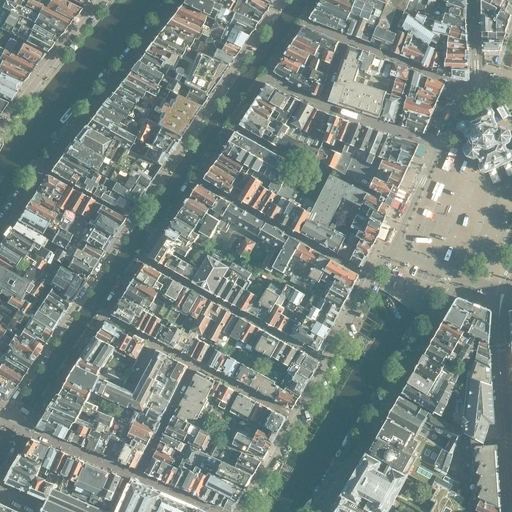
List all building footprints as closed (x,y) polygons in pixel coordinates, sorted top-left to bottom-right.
[(71,20),(46,7),(31,0),(28,0),(25,7),(34,10),(37,14),(64,29),(71,20)] [(81,9),(70,4),(62,0),(49,0),(46,7),(71,20),(81,9)] [(203,15),(213,20),(226,26),(233,13),(229,11),(206,0),(184,0),(181,5),(203,15)] [(233,2),(228,0),(206,0),(229,11),(233,2)] [(246,8),(249,0),(235,0),(234,3),(233,2),(229,11),(233,13),(255,23),(261,15),(246,8)] [(267,7),(268,6),(267,5),(266,5),(256,0),(249,0),(246,8),(261,15),(262,14),(267,7)] [(371,43),(388,4),(377,0),(322,0),(316,10),(341,19),(337,29),(352,36),(371,43)] [(401,25),(406,11),(409,0),(390,0),(388,4),(371,43),(391,51),(398,31),(401,25)] [(416,7),(418,0),(414,0),(409,14),(415,18),(417,12),(418,8),(416,7)] [(423,9),(425,0),(418,0),(416,7),(418,8),(423,9)] [(466,10),(465,0),(425,0),(423,9),(418,8),(417,12),(444,21),(444,19),(445,14),(446,4),(466,10)] [(503,1),(501,0),(481,0),(496,8),(499,9),(503,1)] [(493,13),(496,8),(481,0),(482,8),(482,15),(494,21),(497,15),(493,13)] [(64,29),(37,14),(37,15),(29,13),(18,8),(3,1),(0,7),(0,8),(8,12),(17,17),(57,37),(64,29)] [(511,15),(511,12),(511,5),(503,1),(499,9),(500,10),(511,15)] [(466,20),(466,10),(446,4),(445,14),(452,16),(466,20)] [(239,48),(246,36),(247,36),(226,26),(213,20),(209,27),(199,22),(203,15),(181,5),(172,16),(209,34),(239,48)] [(337,29),(341,19),(316,10),(310,19),(337,29)] [(503,41),(506,33),(508,27),(511,15),(500,10),(497,15),(494,21),(497,22),(497,33),(482,33),(483,41),(503,41)] [(446,39),(415,18),(409,14),(406,11),(401,25),(410,32),(409,35),(401,55),(422,63),(429,44),(436,49),(438,50),(441,47),(446,39)] [(0,29),(9,34),(13,25),(17,17),(8,12),(0,27),(0,29)] [(467,31),(444,24),(444,21),(417,12),(415,18),(446,39),(449,39),(467,41),(467,31)] [(247,36),(255,23),(233,13),(226,26),(247,36)] [(497,33),(497,22),(494,21),(482,15),(482,33),(497,33)] [(191,38),(195,30),(203,34),(200,42),(203,43),(204,44),(209,34),(172,16),(165,25),(191,38)] [(467,31),(466,20),(452,16),(451,21),(444,19),(444,21),(444,24),(467,31)] [(57,37),(17,17),(13,25),(52,43),(57,37)] [(52,43),(13,25),(9,34),(45,52),(52,43)] [(226,67),(198,53),(203,43),(200,42),(198,45),(192,43),(194,39),(191,38),(165,25),(158,34),(144,53),(137,62),(177,82),(178,80),(190,86),(190,87),(207,96),(226,67)] [(339,42),(304,27),(298,37),(317,46),(321,47),(335,54),(339,42)] [(401,55),(409,35),(398,31),(391,51),(401,55)] [(239,48),(209,34),(204,44),(207,45),(211,47),(232,57),(236,51),(238,52),(240,49),(239,48)] [(0,47),(3,49),(8,39),(0,35),(0,47)] [(314,53),(317,46),(298,37),(292,46),(320,59),(331,64),(335,54),(321,47),(318,54),(314,53)] [(8,39),(3,49),(35,65),(42,55),(8,39)] [(468,51),(468,41),(467,41),(449,39),(446,39),(441,47),(468,51)] [(501,49),(502,45),(503,44),(503,42),(503,41),(483,41),(483,51),(484,51),(484,56),(499,56),(499,51),(501,51),(501,50),(501,49)] [(232,57),(211,47),(208,52),(205,50),(207,45),(204,44),(203,43),(198,53),(226,67),(227,67),(232,57)] [(429,67),(435,52),(436,49),(429,44),(422,63),(429,67)] [(357,81),(360,69),(364,58),(361,57),(363,51),(349,45),(329,101),(379,118),(387,91),(357,81)] [(303,64),(306,57),(310,59),(307,65),(315,69),(320,59),(292,46),(286,55),(285,55),(303,64)] [(35,65),(3,49),(0,47),(0,54),(1,55),(0,56),(0,58),(29,73),(34,65),(35,65)] [(468,60),(468,51),(441,47),(438,50),(436,49),(435,52),(442,55),(442,56),(468,60)] [(381,76),(385,60),(363,51),(361,57),(364,58),(360,69),(381,76)] [(440,66),(442,56),(442,55),(435,52),(429,67),(438,72),(440,66)] [(307,65),(303,64),(285,55),(285,56),(280,65),(294,71),(302,75),(307,65)] [(469,70),(468,60),(442,56),(440,66),(454,67),(469,70)] [(0,70),(23,82),(28,74),(29,73),(0,58),(0,70)] [(328,75),(331,64),(320,59),(315,69),(328,75)] [(391,75),(394,63),(385,60),(381,76),(390,79),(391,75)] [(177,82),(137,62),(135,61),(132,64),(134,66),(130,72),(156,85),(159,78),(166,82),(163,88),(172,92),(177,82)] [(409,72),(407,68),(394,63),(391,75),(407,80),(409,72)] [(289,81),(294,71),(280,65),(275,73),(283,78),(289,81)] [(324,85),(328,75),(315,69),(307,65),(302,75),(315,81),(324,85)] [(452,78),(454,67),(440,66),(438,72),(452,78)] [(469,79),(469,70),(454,67),(452,78),(467,81),(468,81),(469,80),(469,79)] [(310,91),(315,81),(302,75),(294,71),(289,81),(310,91)] [(417,87),(422,75),(421,74),(421,75),(415,72),(415,71),(414,72),(413,79),(411,85),(417,87)] [(163,88),(156,85),(130,72),(123,80),(161,99),(157,106),(163,109),(172,92),(163,88)] [(0,73),(0,96),(8,101),(21,83),(0,73)] [(402,98),(407,80),(391,75),(390,79),(390,80),(396,82),(394,90),(393,95),(402,98)] [(440,96),(424,90),(429,78),(428,78),(422,75),(417,87),(411,85),(404,111),(411,113),(431,117),(435,107),(435,106),(440,96)] [(440,96),(444,85),(429,78),(424,90),(440,96)] [(161,99),(123,80),(121,79),(119,81),(121,83),(118,87),(140,98),(144,100),(147,95),(150,97),(147,102),(155,105),(157,106),(161,99)] [(207,96),(190,87),(190,86),(178,80),(177,82),(172,92),(199,106),(207,96)] [(320,96),(324,85),(315,81),(310,91),(320,96)] [(283,110),(291,97),(291,96),(276,89),(268,84),(264,90),(258,99),(251,111),(280,126),(282,122),(286,124),(292,114),(283,110)] [(138,103),(140,98),(118,87),(112,93),(151,113),(155,105),(147,102),(145,101),(143,105),(138,103)] [(395,123),(402,98),(393,95),(394,90),(388,88),(387,91),(379,118),(395,123)] [(191,117),(196,110),(196,111),(199,106),(172,92),(163,109),(157,106),(155,105),(151,113),(147,121),(179,137),(187,124),(190,119),(191,119),(192,118),(191,117)] [(151,113),(112,93),(106,100),(145,120),(147,121),(151,113)] [(292,114),(300,101),(291,97),(283,110),(292,114)] [(145,120),(106,100),(101,106),(140,129),(141,127),(145,120)] [(302,129),(314,108),(313,108),(304,103),(303,103),(291,124),(302,129)] [(140,129),(101,106),(94,114),(119,126),(117,129),(135,138),(140,129)] [(316,123),(320,112),(314,108),(302,129),(312,134),(311,135),(314,136),(319,125),(316,123)] [(314,136),(311,135),(312,134),(302,129),(291,124),(289,127),(286,124),(282,122),(280,126),(251,111),(246,118),(282,139),(278,147),(286,152),(296,155),(315,161),(321,147),(323,142),(324,140),(314,136)] [(427,125),(409,121),(411,113),(404,111),(400,125),(406,127),(424,133),(427,125)] [(499,130),(499,131),(498,130),(497,130),(490,117),(491,116),(492,114),(491,111),(488,111),(486,112),(485,114),(486,116),(467,125),(466,123),(463,123),(461,124),(460,127),(461,129),(464,130),(465,129),(472,144),(471,144),(469,145),(468,146),(468,147),(467,147),(467,149),(467,150),(467,151),(467,152),(467,153),(468,154),(469,155),(470,156),(471,157),(472,157),(473,157),(474,157),(475,157),(476,157),(477,156),(478,156),(479,155),(479,154),(484,163),(483,164),(482,164),(482,165),(482,166),(482,167),(482,168),(483,169),(484,170),(485,170),(486,170),(487,170),(487,169),(488,169),(488,168),(489,167),(489,166),(488,165),(504,157),(505,157),(505,158),(506,159),(507,159),(508,159),(509,159),(510,158),(511,157),(511,156),(511,155),(511,154),(510,153),(509,152),(508,152),(507,152),(506,152),(502,144),(503,144),(504,144),(504,143),(505,143),(506,142),(507,142),(507,141),(508,141),(508,140),(509,139),(509,138),(509,137),(509,136),(509,135),(509,134),(508,133),(507,132),(506,131),(505,130),(504,130),(503,130),(501,130),(500,130),(499,130)] [(135,138),(117,129),(119,126),(94,114),(92,112),(89,116),(91,118),(85,126),(73,141),(118,164),(126,149),(129,150),(133,142),(145,148),(147,144),(148,145),(154,134),(141,127),(140,129),(135,138)] [(327,126),(331,116),(320,112),(316,123),(319,125),(314,136),(324,140),(329,126),(327,126)] [(427,125),(431,118),(431,117),(411,113),(409,121),(427,125)] [(335,140),(343,120),(331,116),(327,126),(329,126),(324,140),(323,142),(332,145),(335,140)] [(282,139),(246,118),(241,126),(278,147),(282,139)] [(179,137),(147,121),(145,120),(141,127),(154,134),(174,144),(177,140),(179,141),(180,139),(179,137)] [(346,144),(354,124),(343,120),(335,140),(346,144)] [(363,184),(384,134),(375,131),(354,124),(346,144),(341,154),(335,169),(345,175),(363,184)] [(286,159),(238,133),(237,132),(230,142),(231,142),(280,170),(286,159)] [(169,151),(174,144),(154,134),(148,145),(167,155),(169,156),(171,152),(169,151)] [(370,188),(375,177),(383,158),(408,167),(414,155),(388,147),(393,137),(384,134),(363,184),(370,188)] [(414,155),(418,145),(417,144),(417,145),(393,137),(388,147),(414,155)] [(118,164),(73,141),(70,144),(64,151),(65,151),(62,155),(89,169),(94,172),(102,175),(115,182),(123,186),(129,175),(131,171),(118,164)] [(265,177),(272,181),(281,186),(288,175),(280,170),(231,142),(224,152),(255,170),(260,174),(265,177)] [(159,166),(167,155),(148,145),(147,144),(145,148),(148,150),(144,158),(159,166)] [(417,154),(423,156),(426,147),(419,145),(417,154)] [(325,164),(331,150),(321,147),(315,161),(325,164)] [(159,166),(144,158),(129,150),(126,149),(118,164),(131,171),(133,172),(149,181),(159,166)] [(335,169),(341,154),(331,150),(325,164),(335,169)] [(255,170),(224,152),(221,157),(219,156),(217,158),(219,159),(237,170),(242,173),(250,178),(255,170)] [(92,177),(86,174),(89,169),(62,155),(56,162),(73,171),(79,174),(73,184),(79,188),(91,194),(97,184),(102,175),(94,172),(92,177)] [(398,188),(408,167),(383,158),(375,177),(398,189),(398,188)] [(235,173),(237,170),(219,159),(214,165),(234,177),(240,181),(247,185),(250,178),(242,173),(240,176),(235,173)] [(68,181),(73,171),(56,162),(50,172),(68,181)] [(232,180),(234,177),(214,165),(210,172),(226,181),(234,186),(243,191),(247,185),(240,181),(238,184),(232,180)] [(249,205),(263,180),(258,177),(260,174),(255,170),(250,178),(247,185),(243,191),(239,198),(238,199),(249,205)] [(73,184),(79,174),(73,171),(68,181),(73,184)] [(144,189),(149,181),(133,172),(131,176),(129,175),(123,186),(130,190),(134,184),(144,189)] [(226,181),(210,172),(205,179),(207,180),(206,182),(212,185),(213,183),(222,189),(226,181)] [(328,227),(343,197),(361,206),(362,205),(367,193),(331,175),(317,203),(301,233),(338,253),(347,236),(337,230),(336,232),(328,227)] [(50,192),(57,182),(47,176),(39,186),(48,191),(50,192)] [(257,209),(269,189),(267,188),(272,181),(265,177),(263,180),(249,205),(257,209)] [(398,189),(375,177),(370,188),(379,192),(393,199),(398,189)] [(48,211),(53,204),(65,186),(57,181),(57,182),(50,192),(48,191),(44,197),(35,192),(30,201),(48,211)] [(230,193),(234,186),(226,181),(222,189),(230,193)] [(266,214),(277,194),(281,186),(272,181),(267,188),(269,189),(257,209),(266,214)] [(134,203),(144,189),(134,184),(130,190),(123,186),(115,182),(111,191),(134,203)] [(98,198),(104,187),(97,184),(91,194),(98,198)] [(231,203),(219,197),(200,185),(192,197),(210,207),(216,210),(224,215),(231,203)] [(44,197),(48,191),(39,186),(35,192),(44,197)] [(69,201),(75,192),(74,191),(72,190),(71,190),(69,189),(65,186),(53,204),(58,207),(64,210),(69,201)] [(239,198),(243,191),(234,186),(230,193),(239,198)] [(134,203),(111,191),(104,187),(98,198),(127,214),(130,210),(131,211),(136,205),(134,203)] [(290,227),(306,197),(295,191),(289,201),(278,221),(290,227)] [(73,215),(84,197),(75,192),(69,201),(72,203),(67,212),(72,215),(73,215)] [(390,206),(393,199),(379,192),(376,198),(390,206)] [(390,206),(376,198),(368,193),(367,193),(362,205),(385,216),(390,206)] [(278,221),(289,201),(277,194),(266,214),(278,221)] [(83,217),(88,208),(93,201),(84,197),(73,215),(76,217),(78,214),(83,217)] [(206,215),(210,207),(192,197),(184,208),(207,221),(209,217),(206,215)] [(301,233),(317,203),(306,197),(290,227),(298,231),(301,233)] [(62,216),(56,213),(58,207),(53,204),(48,211),(30,201),(24,208),(24,209),(63,230),(72,215),(67,212),(64,211),(62,216)] [(96,212),(100,205),(95,202),(93,201),(88,208),(91,209),(96,212)] [(262,221),(259,220),(231,203),(224,215),(217,228),(226,233),(232,223),(258,237),(266,224),(267,222),(263,220),(262,221)] [(124,219),(118,215),(100,205),(96,212),(95,214),(118,227),(124,219)] [(385,216),(362,205),(361,206),(357,215),(369,221),(371,217),(382,223),(385,216)] [(207,239),(194,232),(194,230),(199,223),(204,225),(200,232),(211,238),(217,228),(224,215),(216,210),(211,218),(209,217),(207,221),(184,208),(177,218),(176,220),(175,221),(171,227),(180,233),(191,240),(203,246),(207,239)] [(72,235),(63,230),(24,209),(15,222),(60,250),(63,251),(68,243),(72,235)] [(91,209),(83,221),(85,222),(90,225),(111,237),(116,230),(118,227),(95,214),(96,212),(91,209)] [(111,237),(90,225),(84,236),(81,234),(83,231),(81,230),(85,222),(83,221),(76,217),(73,215),(72,215),(63,230),(72,235),(82,240),(102,251),(111,237)] [(376,237),(382,223),(371,217),(369,221),(357,215),(351,227),(362,233),(363,231),(376,237)] [(60,250),(15,222),(10,229),(52,254),(52,253),(56,256),(60,250)] [(273,267),(290,237),(278,230),(279,229),(274,226),(273,227),(266,224),(258,237),(270,243),(267,248),(272,250),(262,267),(271,272),(274,268),(273,267)] [(52,254),(10,229),(8,227),(6,230),(8,231),(4,237),(30,252),(37,257),(46,263),(52,254)] [(175,241),(180,233),(171,227),(165,235),(175,241)] [(376,237),(363,231),(362,233),(351,227),(348,233),(361,239),(373,245),(376,237)] [(229,248),(236,237),(244,241),(246,238),(234,231),(225,246),(229,248)] [(191,250),(186,248),(191,240),(180,233),(175,241),(165,235),(150,257),(166,266),(173,255),(175,251),(186,258),(191,250)] [(355,251),(361,239),(348,233),(347,236),(338,253),(351,260),(355,251)] [(24,258),(26,254),(28,255),(30,252),(4,237),(0,242),(0,245),(22,261),(27,265),(39,274),(46,263),(37,257),(33,264),(24,258)] [(247,259),(256,243),(246,238),(244,241),(236,237),(229,248),(237,253),(247,259)] [(325,272),(331,260),(311,249),(301,243),(300,243),(299,243),(298,242),(297,241),(297,242),(293,240),(294,239),(293,239),(292,239),(291,238),(290,237),(273,267),(274,268),(291,278),(290,281),(314,294),(315,293),(318,287),(320,282),(325,272)] [(373,245),(361,239),(355,251),(367,257),(373,245)] [(102,251),(82,240),(77,249),(96,260),(102,251)] [(91,268),(96,260),(77,249),(68,243),(63,251),(60,250),(56,256),(55,259),(85,278),(89,272),(91,273),(93,270),(91,268)] [(21,267),(19,266),(22,261),(0,245),(0,267),(31,287),(35,289),(35,288),(43,277),(39,274),(27,265),(23,271),(20,269),(21,267)] [(363,266),(367,257),(355,251),(351,260),(363,266)] [(200,270),(173,255),(166,266),(193,282),(200,270)] [(225,278),(228,273),(233,264),(228,260),(225,265),(209,255),(200,270),(193,282),(215,294),(225,278)] [(359,275),(331,260),(325,272),(330,275),(334,277),(353,288),(359,275)] [(80,284),(83,280),(53,261),(43,277),(66,294),(63,297),(69,301),(72,297),(80,285),(80,284)] [(165,276),(149,266),(145,264),(141,271),(162,282),(165,276)] [(236,284),(239,279),(242,281),(248,272),(233,264),(228,273),(231,275),(228,280),(225,278),(215,294),(230,302),(239,287),(236,284)] [(31,287),(0,267),(0,288),(21,302),(25,304),(30,296),(26,294),(31,287)] [(162,282),(141,271),(137,277),(155,288),(157,284),(160,286),(162,282)] [(237,306),(252,282),(251,282),(254,276),(251,275),(251,274),(248,272),(242,281),(246,283),(243,289),(239,287),(230,302),(237,306)] [(353,288),(334,277),(332,281),(328,279),(330,275),(325,272),(320,282),(325,285),(327,283),(332,285),(349,295),(353,288)] [(162,282),(160,286),(163,287),(161,291),(177,300),(185,287),(184,287),(165,276),(162,282)] [(256,300),(266,284),(254,276),(251,282),(252,282),(237,306),(248,312),(256,300)] [(63,297),(66,294),(43,277),(35,288),(46,295),(46,294),(65,307),(63,310),(65,311),(68,306),(67,305),(69,301),(63,297)] [(153,303),(158,295),(166,299),(162,306),(161,308),(161,307),(157,314),(163,317),(167,320),(177,300),(161,291),(155,288),(137,277),(128,289),(153,303)] [(349,295),(332,285),(330,290),(324,287),(325,285),(320,282),(318,287),(323,289),(326,291),(345,302),(349,295)] [(266,322),(281,295),(283,292),(270,284),(259,302),(256,300),(248,312),(249,313),(266,322)] [(289,300),(295,290),(287,285),(283,292),(281,295),(285,298),(289,300)] [(182,311),(193,291),(185,287),(177,300),(167,320),(175,324),(182,311)] [(345,302),(326,291),(324,294),(319,291),(319,289),(322,291),(323,289),(318,287),(315,293),(314,294),(341,309),(345,302)] [(21,302),(0,288),(0,293),(10,299),(7,304),(16,309),(21,302)] [(65,307),(46,294),(46,295),(35,288),(35,289),(32,294),(42,300),(37,309),(35,308),(32,309),(35,311),(46,317),(51,310),(60,316),(63,310),(65,307)] [(158,306),(153,303),(128,289),(123,297),(145,309),(146,308),(151,311),(157,314),(161,307),(161,308),(162,306),(159,304),(158,306)] [(335,319),(308,304),(305,309),(298,305),(304,294),(296,290),(295,290),(289,300),(285,307),(285,309),(289,311),(293,314),(295,310),(330,329),(335,319)] [(189,315),(200,295),(193,291),(182,311),(189,315)] [(341,309),(314,294),(311,298),(309,302),(308,304),(335,319),(341,309)] [(191,333),(208,300),(200,295),(189,315),(183,328),(185,329),(189,332),(191,333)] [(275,326),(285,309),(285,307),(281,305),(285,298),(281,295),(266,322),(275,326)] [(145,309),(123,297),(118,305),(136,315),(141,317),(145,309)] [(490,325),(491,315),(491,312),(490,311),(459,298),(457,299),(445,321),(470,334),(472,335),(482,340),(489,343),(490,325)] [(16,309),(7,304),(0,299),(0,311),(1,312),(10,318),(16,309)] [(198,337),(202,339),(202,340),(209,345),(214,347),(233,313),(221,307),(221,306),(216,303),(216,304),(208,300),(191,333),(198,337)] [(46,317),(35,311),(33,314),(28,310),(30,307),(25,304),(21,302),(16,309),(51,331),(52,332),(54,329),(52,328),(56,323),(46,317)] [(136,315),(118,305),(113,313),(113,314),(131,324),(136,315)] [(141,330),(151,311),(146,308),(145,309),(141,317),(136,327),(141,330)] [(51,331),(16,309),(10,318),(45,340),(51,331)] [(283,331),(290,319),(290,318),(286,316),(289,311),(285,309),(275,326),(283,331)] [(56,323),(60,316),(51,310),(46,317),(56,323)] [(330,329),(295,310),(293,314),(291,319),(290,318),(290,319),(298,324),(325,339),(330,329)] [(147,333),(157,314),(151,311),(141,330),(147,333)] [(0,325),(4,328),(10,318),(1,312),(0,313),(0,325)] [(231,336),(241,318),(233,313),(214,347),(216,349),(222,352),(231,336)] [(153,336),(163,317),(157,314),(147,333),(153,336)] [(136,327),(141,317),(136,315),(131,324),(136,327)] [(185,329),(183,328),(175,324),(167,320),(163,317),(153,336),(159,339),(175,348),(183,333),(185,329)] [(45,340),(10,318),(4,328),(15,335),(18,329),(22,332),(19,338),(28,343),(30,339),(41,345),(43,342),(45,344),(47,341),(45,340)] [(239,341),(249,323),(241,318),(231,336),(239,341)] [(291,336),(298,324),(290,319),(283,331),(291,336)] [(468,338),(470,334),(445,321),(440,329),(479,349),(480,345),(482,340),(472,335),(470,339),(468,338)] [(123,332),(117,329),(118,328),(112,325),(112,326),(106,323),(101,330),(119,339),(123,332)] [(244,347),(256,327),(249,323),(239,341),(229,357),(237,361),(244,347)] [(325,339),(298,324),(291,336),(309,346),(318,351),(325,339)] [(15,335),(4,328),(0,325),(0,338),(5,342),(10,345),(32,360),(38,350),(28,343),(19,338),(15,335)] [(252,351),(263,331),(256,327),(244,347),(252,351)] [(479,349),(440,329),(436,337),(457,347),(464,351),(475,357),(477,353),(479,349)] [(119,339),(101,330),(99,335),(97,333),(95,336),(97,337),(115,346),(119,339)] [(127,352),(134,338),(123,332),(119,339),(115,346),(127,352)] [(189,355),(198,338),(198,337),(191,333),(189,332),(187,335),(183,333),(175,348),(189,355)] [(273,357),(282,341),(265,332),(256,348),(272,357),(273,356),(273,357)] [(105,367),(112,355),(111,354),(114,349),(115,346),(97,337),(97,338),(83,359),(101,367),(99,373),(101,374),(100,376),(104,378),(106,379),(111,381),(121,385),(126,376),(105,367)] [(455,351),(457,347),(436,337),(431,344),(455,358),(466,364),(470,358),(472,359),(472,357),(475,358),(475,357),(464,351),(462,355),(455,351)] [(32,360),(10,345),(7,351),(1,347),(5,342),(0,338),(0,351),(27,368),(27,367),(27,366),(28,366),(32,360)] [(137,357),(144,345),(145,344),(134,338),(127,352),(131,354),(137,357)] [(202,361),(208,349),(207,349),(209,345),(202,340),(198,338),(189,355),(202,361)] [(41,345),(30,339),(28,343),(38,350),(41,345)] [(489,349),(489,343),(482,340),(480,345),(489,349)] [(281,361),(290,346),(282,341),(273,357),(281,361)] [(455,358),(431,344),(425,354),(450,368),(455,358)] [(208,365),(214,353),(211,351),(214,347),(209,345),(207,349),(208,349),(202,361),(208,365)] [(490,359),(489,349),(480,345),(479,349),(477,353),(490,359)] [(127,352),(115,346),(114,349),(126,354),(127,352)] [(289,366),(298,351),(298,350),(290,346),(281,361),(289,366)] [(244,366),(252,351),(244,347),(237,361),(241,364),(244,366)] [(223,353),(222,352),(216,349),(214,353),(208,365),(215,368),(223,353)] [(180,381),(170,376),(166,384),(156,379),(168,356),(157,350),(135,391),(132,392),(110,383),(111,381),(106,379),(105,381),(103,380),(104,378),(100,376),(78,366),(69,380),(97,391),(115,399),(115,401),(123,405),(128,407),(129,405),(144,412),(146,407),(150,400),(167,408),(171,402),(170,401),(180,381)] [(27,368),(0,351),(0,356),(2,358),(0,360),(0,363),(21,376),(22,376),(21,376),(24,372),(27,368)] [(302,365),(307,355),(300,351),(295,361),(302,365)] [(222,372),(229,357),(223,353),(215,368),(222,372)] [(491,369),(490,359),(477,353),(475,357),(475,358),(474,360),(491,369)] [(451,395),(460,373),(450,368),(425,354),(415,372),(409,383),(446,405),(451,395)] [(318,364),(317,361),(307,355),(302,365),(314,372),(318,364)] [(170,376),(178,361),(168,356),(156,379),(166,384),(170,376)] [(235,378),(241,364),(237,361),(229,357),(222,372),(235,378)] [(99,373),(101,367),(83,359),(78,366),(100,376),(101,374),(99,373)] [(491,374),(491,369),(474,360),(472,365),(470,364),(465,375),(468,376),(492,385),(492,384),(491,376),(492,374),(491,374)] [(180,381),(187,368),(188,366),(178,361),(170,376),(180,381)] [(314,372),(302,365),(295,361),(286,375),(295,380),(299,372),(310,379),(314,372)] [(0,363),(0,376),(15,385),(21,376),(0,363)] [(241,382),(249,368),(244,366),(241,364),(235,378),(241,382)] [(276,385),(282,374),(267,366),(263,374),(257,371),(256,372),(249,386),(273,398),(280,386),(279,386),(276,385)] [(249,386),(256,372),(249,368),(241,382),(249,386)] [(211,398),(207,397),(216,381),(199,372),(197,373),(178,409),(175,415),(186,421),(187,419),(197,419),(201,421),(204,422),(205,421),(213,405),(209,403),(211,398)] [(301,393),(310,379),(299,372),(295,380),(290,387),(301,393)] [(290,387),(295,380),(286,375),(286,376),(285,376),(279,386),(280,386),(299,398),(301,393),(290,387)] [(10,392),(15,386),(15,385),(0,376),(0,398),(2,400),(2,399),(6,399),(6,398),(9,393),(10,393),(10,392)] [(497,458),(497,457),(497,449),(497,445),(496,445),(495,445),(488,445),(488,446),(484,446),(483,444),(483,443),(484,442),(485,440),(490,424),(495,423),(492,385),(468,376),(462,430),(462,431),(400,397),(388,419),(377,437),(446,473),(447,473),(447,472),(448,469),(462,475),(461,477),(472,482),(473,494),(468,504),(477,508),(476,509),(483,511),(501,511),(501,508),(501,507),(502,506),(502,505),(501,504),(500,498),(501,497),(498,496),(499,496),(498,493),(499,493),(500,490),(501,490),(500,490),(500,489),(499,483),(499,482),(499,481),(499,474),(499,473),(497,472),(496,466),(498,467),(498,466),(497,458),(498,458),(497,458)] [(114,402),(96,393),(97,391),(69,380),(64,387),(110,409),(114,402)] [(217,398),(224,385),(216,381),(207,397),(211,398),(213,396),(217,398)] [(446,405),(409,383),(402,394),(441,416),(446,405)] [(225,409),(231,396),(234,390),(224,385),(217,398),(216,401),(220,403),(219,406),(225,409)] [(299,398),(280,386),(273,398),(292,408),(299,398)] [(110,409),(64,387),(60,394),(115,421),(119,413),(110,409)] [(246,420),(256,402),(240,393),(230,412),(244,419),(246,420)] [(115,421),(60,394),(55,402),(85,416),(99,423),(107,427),(111,429),(112,428),(115,421)] [(167,408),(150,400),(146,407),(163,414),(167,408)] [(82,421),(85,416),(55,402),(52,408),(50,406),(48,409),(50,411),(80,425),(91,430),(95,432),(103,436),(107,427),(99,423),(97,427),(82,421)] [(252,428),(256,421),(264,406),(256,402),(246,420),(244,419),(241,425),(241,424),(241,425),(239,430),(238,430),(238,431),(238,433),(244,436),(248,428),(249,429),(250,427),(252,428)] [(160,422),(143,414),(128,407),(123,405),(119,413),(129,418),(155,430),(160,422)] [(261,430),(264,425),(273,410),(272,410),(265,407),(265,406),(264,406),(256,421),(260,423),(257,428),(261,430)] [(163,414),(146,407),(144,412),(143,414),(160,422),(163,414)] [(278,433),(285,421),(286,420),(286,419),(286,418),(286,417),(285,417),(285,416),(284,416),(280,414),(281,414),(280,414),(273,411),(273,410),(264,425),(278,433)] [(80,425),(50,411),(39,427),(65,438),(71,427),(78,430),(80,425)] [(201,429),(203,425),(200,423),(201,421),(197,419),(187,419),(186,421),(175,415),(170,424),(193,434),(199,437),(203,429),(201,429)] [(155,430),(129,418),(125,425),(151,438),(155,430)] [(193,434),(170,424),(166,432),(189,443),(193,434)] [(88,447),(93,435),(90,434),(91,430),(80,425),(78,430),(72,441),(80,444),(88,447)] [(151,438),(125,425),(121,432),(131,437),(139,441),(148,445),(151,438)] [(272,444),(278,433),(264,425),(261,430),(257,428),(256,427),(254,429),(252,428),(250,427),(249,429),(248,428),(244,436),(254,441),(257,437),(272,444)] [(72,441),(78,430),(71,427),(65,438),(72,441)] [(103,454),(115,429),(112,428),(111,429),(107,427),(103,436),(95,451),(103,454)] [(119,461),(131,437),(121,432),(115,429),(103,454),(119,461)] [(205,450),(213,434),(203,429),(199,437),(193,434),(189,443),(205,450)] [(95,451),(103,436),(95,432),(93,435),(88,447),(95,451)] [(268,450),(253,443),(254,441),(244,436),(238,433),(233,443),(264,458),(268,450)] [(182,451),(185,444),(165,434),(161,442),(157,449),(183,462),(187,454),(182,451)] [(127,464),(136,448),(139,441),(131,437),(119,461),(127,464)] [(272,444),(257,437),(254,441),(253,443),(268,450),(272,444)] [(460,508),(465,498),(460,495),(463,490),(458,488),(461,482),(447,474),(447,473),(446,473),(377,437),(368,453),(368,454),(383,462),(390,465),(408,475),(413,465),(431,475),(429,480),(434,482),(431,487),(436,490),(431,500),(436,503),(430,511),(463,511),(464,510),(460,508)] [(37,453),(41,443),(32,439),(23,453),(38,459),(45,462),(47,457),(37,453)] [(144,452),(148,445),(139,441),(136,448),(144,452)] [(229,464),(232,457),(236,450),(216,441),(209,455),(200,451),(193,465),(203,469),(212,473),(214,474),(215,471),(244,484),(243,486),(242,487),(245,489),(246,487),(247,486),(253,475),(229,464)] [(47,457),(51,447),(41,443),(37,453),(47,457)] [(192,468),(187,466),(189,462),(193,465),(200,451),(185,444),(182,451),(187,454),(183,462),(172,483),(182,488),(182,487),(192,468)] [(52,473),(61,452),(51,447),(47,457),(45,462),(43,465),(42,469),(44,470),(50,472),(52,473)] [(135,468),(144,452),(136,448),(127,464),(135,468)] [(172,483),(183,462),(157,449),(153,457),(164,462),(156,477),(164,480),(172,483)] [(261,462),(253,458),(242,453),(236,450),(232,457),(257,468),(261,462)] [(60,478),(69,455),(62,452),(61,452),(52,473),(58,476),(58,477),(60,478)] [(43,465),(37,462),(38,459),(23,453),(18,463),(43,473),(44,470),(42,469),(43,465)] [(373,511),(387,511),(408,475),(390,465),(386,471),(379,468),(383,462),(368,454),(367,454),(343,495),(343,496),(373,511)] [(63,495),(78,459),(69,455),(60,478),(64,479),(58,493),(63,495)] [(156,477),(164,462),(153,457),(145,472),(156,477)] [(257,468),(232,457),(229,464),(253,475),(257,468)] [(71,498),(86,462),(78,459),(63,495),(71,498)] [(97,510),(112,473),(86,462),(71,498),(77,501),(78,498),(80,499),(79,502),(85,504),(86,502),(88,502),(87,505),(93,508),(94,505),(96,506),(95,509),(97,510)] [(43,473),(18,463),(12,473),(34,482),(36,478),(40,479),(42,474),(43,473)] [(191,492),(203,469),(193,465),(192,468),(182,487),(191,492)] [(206,485),(212,473),(203,469),(191,492),(201,496),(206,485)] [(52,490),(58,477),(58,476),(52,473),(50,472),(48,477),(42,474),(40,479),(36,478),(34,482),(30,492),(30,493),(42,498),(47,502),(52,490)] [(30,492),(34,482),(12,473),(6,483),(30,492)] [(110,506),(118,487),(122,478),(112,473),(97,510),(102,511),(110,506)] [(245,489),(242,487),(214,474),(212,473),(206,485),(214,489),(230,496),(238,500),(245,490),(245,489)] [(126,480),(122,478),(118,487),(122,489),(126,480)] [(200,511),(199,511),(200,511),(198,510),(198,511),(189,507),(189,506),(188,506),(186,505),(183,504),(184,504),(183,503),(183,504),(160,494),(133,482),(133,483),(131,482),(117,511),(200,511)] [(209,500),(214,489),(206,485),(201,496),(209,500)] [(224,507),(225,506),(230,496),(214,489),(209,500),(224,507)] [(102,511),(97,510),(95,509),(96,506),(94,505),(93,508),(87,505),(88,502),(86,502),(85,504),(79,502),(80,499),(78,498),(77,501),(71,498),(63,495),(58,493),(52,490),(47,502),(45,507),(39,505),(36,511),(102,511)] [(233,510),(238,500),(230,496),(225,506),(233,510)] [(373,511),(343,496),(342,496),(334,510),(337,511),(373,511)]
